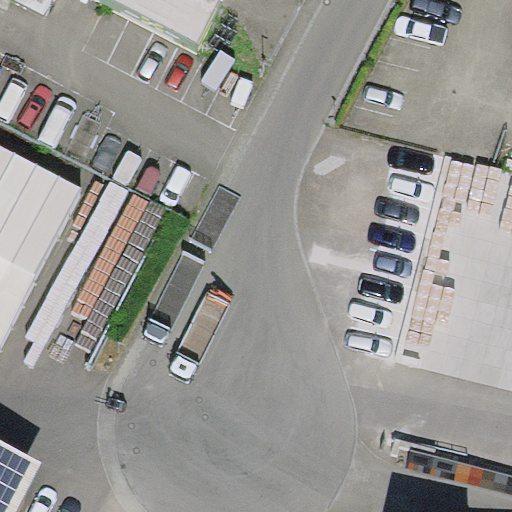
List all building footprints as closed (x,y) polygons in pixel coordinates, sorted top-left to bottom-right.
[(230,0),(91,0),(202,56),(230,0)] [(381,145),(332,340),(407,359),(456,163),(381,145)] [(0,362),(87,191),(0,146),(0,362)] [(128,187),(47,356),(93,378),(174,209),(128,187)] [(0,511),(22,511),(41,478),(0,456),(0,511)]
